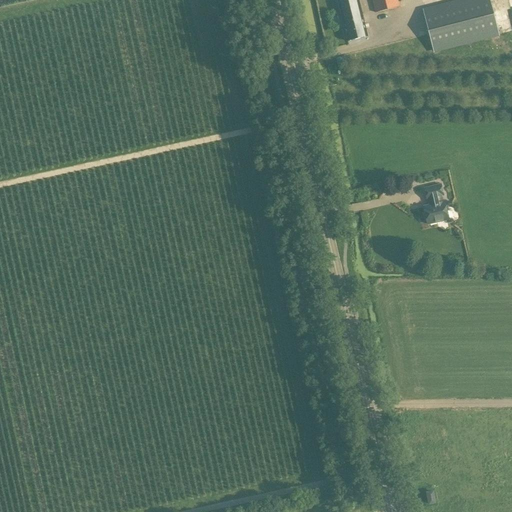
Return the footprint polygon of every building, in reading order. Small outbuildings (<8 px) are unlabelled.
[(337,0),(348,41),(367,36),(358,0),(337,0)] [(399,7),(397,0),(372,0),(376,13),(399,7)] [(466,0),(423,11),(429,34),(433,51),(498,35),(489,0),(466,0)] [(423,207),(427,224),(448,219),(444,202),(442,203),(441,196),(443,195),(440,185),(424,189),(426,199),(428,199),(429,206),(423,207)] [(433,492),(426,494),(429,506),(435,505),(433,492)]
